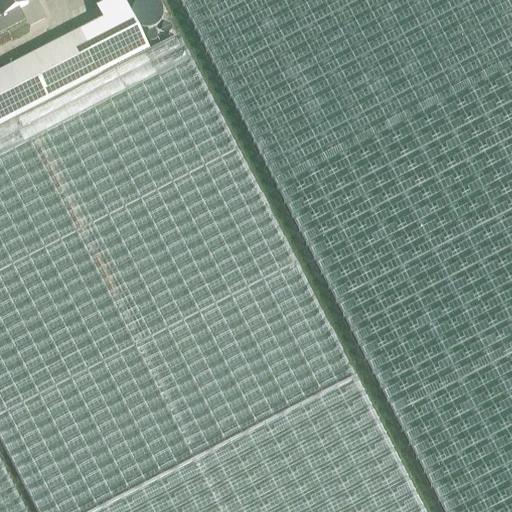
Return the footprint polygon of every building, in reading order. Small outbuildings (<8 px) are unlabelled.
[(10,69),(0,74),(0,129),(102,76),(118,68),(131,62),(149,53),(122,0),(112,0),(96,8),(103,21),(80,33),(10,69)] [(0,0),(0,34),(0,35),(25,22),(19,10),(29,5),(26,0),(0,0)] [(511,511),(511,0),(179,0),(277,191),(441,511),(511,511)] [(0,440),(36,511),(96,511),(354,380),(179,38),(149,53),(131,62),(118,68),(102,76),(53,104),(0,130),(0,440)] [(422,511),(355,382),(102,511),(422,511)] [(0,511),(25,511),(0,462),(0,511)]
